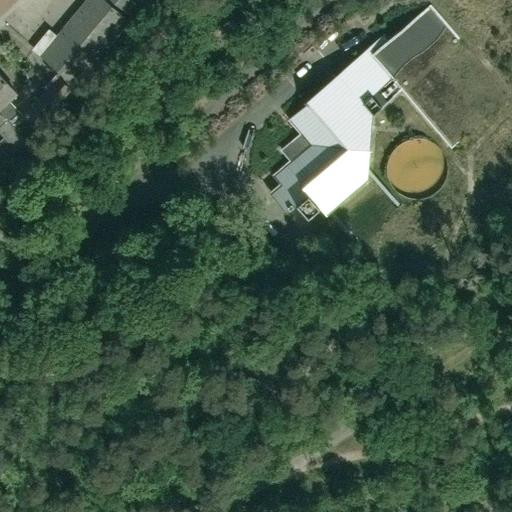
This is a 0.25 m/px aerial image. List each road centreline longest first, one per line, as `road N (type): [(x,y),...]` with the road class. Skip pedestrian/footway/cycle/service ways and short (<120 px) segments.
road 1 (track): [(511,296),(416,272),(386,275),(335,313),(304,321),(148,291),(68,326),(0,381)]
road 2 (track): [(511,406),(371,460),(340,432)]
road 3 (track): [(340,432),(189,511)]
road 4 (track): [(511,325),(370,414)]
